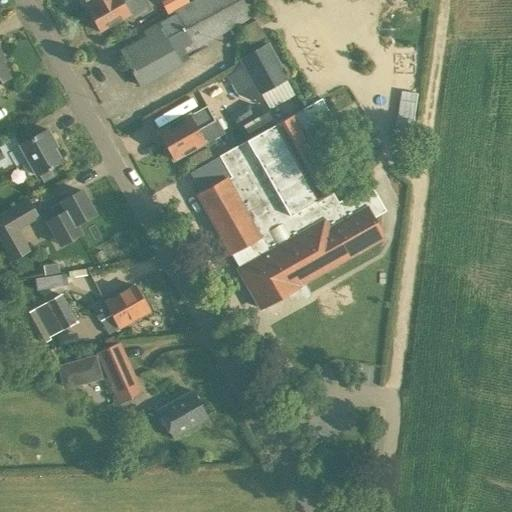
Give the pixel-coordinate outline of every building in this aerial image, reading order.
[(95,0),(85,6),(99,30),(129,14),(121,0),(95,0)] [(189,42),(193,48),(251,17),(242,0),(193,0),(173,11),(175,16),(157,25),(159,30),(120,52),(139,86),(179,63),(173,51),(189,42)] [(251,45),(265,36),(255,20),(241,28),(251,45)] [(267,43),(237,59),(258,96),(288,79),(267,43)] [(0,82),(10,77),(3,65),(1,60),(4,59),(0,51),(0,82)] [(392,135),(410,138),(417,92),(398,90),(392,135)] [(305,107),(219,157),(262,232),(331,191),(319,166),(324,145),(326,143),(315,124),(331,115),(321,98),(305,107)] [(214,118),(212,119),(206,108),(158,136),(172,160),(222,131),(214,118)] [(0,143),(0,168),(1,168),(3,173),(13,167),(14,170),(28,163),(35,175),(62,161),(47,130),(19,145),(14,136),(0,143)] [(196,196),(230,255),(259,238),(257,235),(262,232),(219,157),(193,171),(204,191),(196,196)] [(369,184),(337,202),(331,191),(262,232),(266,239),(262,242),(267,249),(237,267),(261,310),(308,283),(307,280),(383,236),(372,218),(384,211),(369,184)] [(46,221),(59,245),(79,234),(75,225),(94,215),(81,190),(61,201),(49,207),(54,217),(46,221)] [(15,228),(36,216),(27,200),(0,215),(0,237),(4,245),(20,236),(15,228)] [(42,265),(44,275),(59,272),(58,262),(42,265)] [(38,285),(44,296),(71,280),(68,272),(38,285)] [(99,321),(107,335),(148,312),(133,285),(103,302),(110,314),(99,321)] [(36,308),(51,335),(75,323),(60,294),(36,308)] [(145,391),(121,340),(97,351),(120,402),(145,391)] [(58,365),(56,352),(43,354),(45,367),(58,365)] [(96,355),(57,366),(63,391),(103,380),(96,355)] [(156,410),(171,437),(206,417),(191,390),(156,410)]
